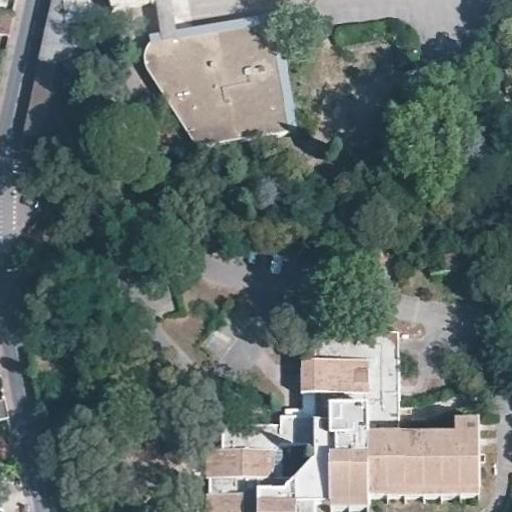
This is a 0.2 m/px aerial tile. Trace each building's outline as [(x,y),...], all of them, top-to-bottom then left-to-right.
[(30,121),(27,134),(59,139),(71,77),(85,66),(75,54),(74,43),(80,42),(80,29),(96,27),(93,0),(54,0),(54,3),(30,121)] [(111,0),(113,9),(156,5),(155,0),(111,0)] [(155,0),(156,5),(161,35),(163,44),(166,43),(181,41),(180,32),(174,0),(155,0)] [(0,37),(9,40),(15,15),(0,11),(0,37)] [(279,16),(180,32),(181,41),(190,39),(261,27),(274,44),(283,94),(278,100),(280,111),(286,115),(289,134),(298,132),(279,16)] [(249,141),(289,134),(286,115),(280,111),(278,100),(283,94),(274,44),(261,27),(190,39),(192,51),(168,55),(166,43),(163,44),(152,46),(151,46),(149,48),(148,50),(145,57),(145,62),(147,70),(151,77),(157,80),(160,82),(164,85),(166,88),(169,95),(172,109),(192,106),(197,134),(201,134),(205,141),(245,134),(249,141)] [(163,44),(161,35),(151,37),(152,46),(163,44)] [(181,41),(166,43),(168,55),(192,51),(190,39),(181,41)] [(31,153),(57,159),(60,146),(35,141),(31,153)] [(434,275),(487,265),(484,248),(431,257),(434,275)] [(196,343),(209,325),(191,313),(179,331),(196,343)] [(219,324),(205,343),(223,357),(237,337),(219,324)] [(246,326),(229,355),(252,369),(269,340),(246,326)] [(369,489),(479,490),(478,418),(458,418),(458,433),(401,433),(400,332),(317,333),(318,365),(318,394),(318,420),(304,419),(304,428),(284,428),(228,428),(228,451),(207,451),(207,472),(194,472),(194,477),(209,478),(209,494),(206,494),(206,511),(316,511),(316,502),(369,502),(369,489)] [(305,394),(318,394),(318,365),(305,365),(305,394)] [(0,421),(9,420),(4,401),(0,401),(0,421)] [(284,419),(284,428),(304,428),(304,419),(284,419)]
